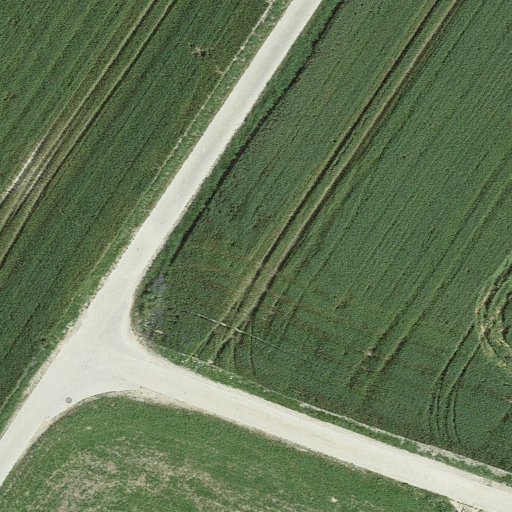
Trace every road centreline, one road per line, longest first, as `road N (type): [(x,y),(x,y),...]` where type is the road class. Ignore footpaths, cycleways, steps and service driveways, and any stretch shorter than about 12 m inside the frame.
road 1 (track): [(301,0),(0,461)]
road 2 (track): [(511,493),(209,387),(86,329)]
